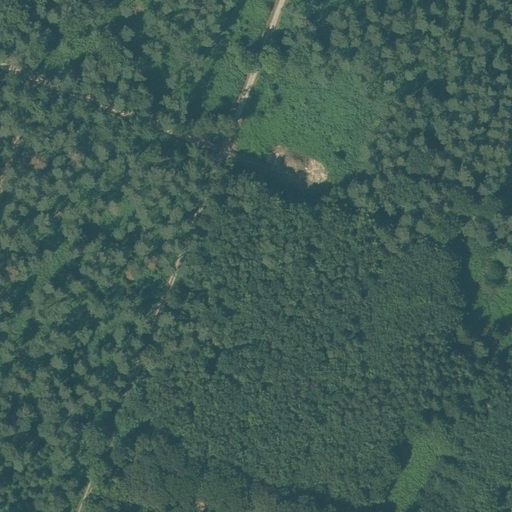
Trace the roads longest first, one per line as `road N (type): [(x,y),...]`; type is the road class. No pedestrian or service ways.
road 1 (track): [(84,511),(224,151)]
road 2 (track): [(224,151),(511,264)]
road 3 (track): [(0,63),(224,151)]
road 4 (track): [(224,151),(283,0)]
